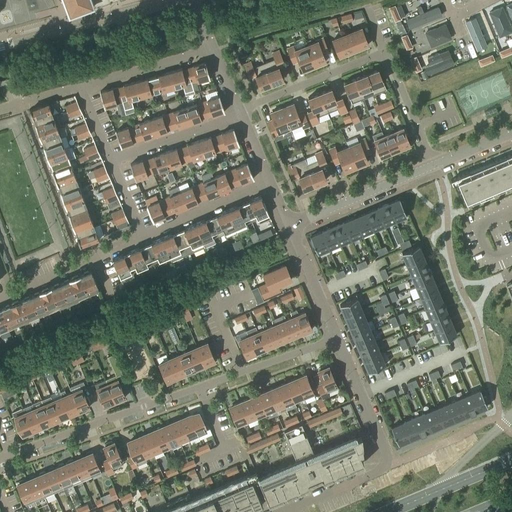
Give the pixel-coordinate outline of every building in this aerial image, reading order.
[(63,0),(68,13),(70,16),(92,8),(89,0),(63,0)] [(395,6),(389,8),(395,21),(400,19),(395,7),(395,6)] [(419,14),(405,20),(409,28),(441,15),(437,6),(423,12),(421,7),(417,8),(419,14)] [(511,30),(502,6),(487,12),(498,38),(511,31),(511,30)] [(474,17),(464,21),(476,49),(485,45),(474,17)] [(444,23),(423,32),(429,47),(450,38),(444,23)] [(361,28),(351,32),(357,49),(358,49),(358,48),(368,45),(361,28)] [(351,32),(342,36),(348,53),(357,49),(351,32)] [(402,36),(401,36),(403,41),(406,49),(407,49),(412,47),(407,35),(407,34),(402,36)] [(342,36),(332,40),(339,56),(339,57),(340,57),(339,56),(346,53),(346,54),(347,54),(347,53),(348,53),(342,36)] [(317,42),(306,46),(314,66),(325,62),(322,52),(327,50),(323,38),(317,40),(317,42)] [(304,42),(287,49),(291,60),(297,58),(302,71),(314,66),(306,46),(304,42)] [(242,45),(236,48),(240,58),(246,55),(242,45)] [(452,54),(461,52),(459,45),(450,48),(452,54)] [(511,47),(511,45),(497,51),(500,58),(511,52),(511,47)] [(274,59),(263,63),(271,83),(283,79),(277,65),(283,63),(284,65),(278,51),(272,54),(274,59)] [(429,64),(424,66),(427,75),(454,64),(450,56),(442,59),(440,53),(427,58),(429,64)] [(491,54),(476,60),(479,66),(493,60),(491,54)] [(411,58),(410,58),(415,72),(416,71),(421,69),(416,57),(416,56),(411,58)] [(192,67),(187,68),(191,83),(209,78),(204,62),(192,66),(192,67)] [(250,62),(244,65),(249,79),(250,79),(249,77),(254,75),(260,88),(271,83),(263,63),(252,68),(250,62)] [(194,93),(191,83),(187,68),(182,70),(181,69),(157,76),(158,76),(152,78),(156,92),(162,91),(162,92),(182,86),(185,96),(194,93)] [(378,70),(366,74),(374,94),(386,90),(378,70)] [(366,74),(355,79),(363,99),(374,94),(366,74)] [(151,94),(156,92),(152,78),(147,79),(123,85),(123,86),(118,87),(123,108),(125,115),(134,112),(130,100),(151,95),(151,94)] [(355,79),(343,83),(351,103),(363,99),(355,79)] [(112,88),(100,92),(104,108),(115,105),(117,109),(123,108),(118,87),(112,89),(112,88)] [(331,89),(319,93),(327,113),(338,109),(340,114),(347,112),(341,98),(341,100),(336,102),(331,89)] [(307,111),(307,112),(312,125),(318,123),(316,117),(327,113),(319,93),(308,98),(313,111),(308,113),(307,111)] [(379,95),(369,99),(371,105),(381,101),(379,95)] [(218,96),(201,102),(206,117),(211,115),(212,116),(224,112),(218,96)] [(76,101),(65,106),(67,112),(79,107),(76,101)] [(390,101),(378,105),(381,112),(393,107),(390,101)] [(201,102),(184,108),(189,124),(201,120),(201,119),(206,117),(201,102)] [(30,111),(29,111),(31,117),(32,117),(32,118),(33,118),(34,121),(52,115),(50,111),(51,111),(48,103),(29,110),(30,111)] [(293,104),(280,109),(288,128),(301,124),(303,128),(308,126),(304,114),(298,116),(293,104)] [(79,107),(67,112),(69,117),(81,112),(79,107)] [(184,108),(167,114),(172,129),(177,127),(178,128),(189,124),(184,108)] [(274,122),(268,125),(273,137),(279,134),(278,133),(288,128),(280,109),(270,113),(274,122)] [(354,109),(348,111),(350,114),(353,122),(353,123),(359,121),(354,109)] [(52,115),(34,121),(36,125),(35,125),(36,127),(35,127),(37,133),(56,126),(60,125),(56,114),(52,115)] [(167,114),(150,119),(155,135),(167,131),(172,129),(167,114)] [(150,119),(133,125),(138,140),(143,139),(144,139),(155,135),(150,119)] [(86,123),(74,128),(76,133),(88,128),(86,123)] [(123,129),(115,131),(121,147),(133,143),(133,142),(138,140),(133,125),(127,127),(126,124),(121,125),(123,129)] [(56,126),(37,133),(39,139),(40,138),(41,140),(43,144),(60,137),(59,134),(56,126)] [(88,128),(76,133),(79,139),(90,134),(88,128)] [(403,128),(393,132),(400,149),(410,145),(403,128)] [(221,134),(216,136),(221,151),(238,145),(233,129),(221,133),(221,134)] [(381,131),(372,135),(374,140),(380,157),(381,157),(381,156),(388,154),(389,154),(388,154),(390,153),(383,136),(381,131)] [(393,132),(383,136),(390,153),(399,149),(400,150),(400,149),(393,132)] [(210,137),(198,141),(204,157),(221,151),(216,136),(210,138),(210,137)] [(60,137),(43,144),(44,147),(43,147),(44,150),(43,150),(45,156),(64,148),(62,141),(61,141),(60,137)] [(359,142),(348,147),(356,167),(367,162),(363,153),(369,150),(364,138),(358,141),(359,142)] [(296,140),(283,143),(285,151),(298,148),(296,140)] [(204,157),(198,141),(187,145),(187,146),(182,147),(187,162),(189,168),(195,166),(193,160),(204,157)] [(95,144),(83,149),(85,155),(97,150),(95,144)] [(176,149),(164,153),(170,168),(187,162),(182,147),(176,149)] [(335,147),(329,150),(334,161),(339,159),(345,172),(356,167),(348,147),(337,152),(335,147)] [(64,148),(45,156),(47,161),(48,161),(49,163),(50,163),(51,166),(68,160),(67,156),(64,148)] [(97,150),(85,155),(88,161),(100,156),(97,150)] [(317,160),(306,164),(315,184),(326,179),(321,166),(326,164),(321,152),(315,154),(317,160)] [(153,157),(148,159),(153,174),(170,168),(164,153),(153,157)] [(511,154),(450,180),(452,184),(457,181),(466,202),(511,182),(511,154)] [(142,160),(130,164),(135,180),(153,174),(148,159),(142,161),(142,160)] [(315,184),(306,164),(304,159),(287,166),(293,180),(292,178),(298,176),(303,189),(315,184)] [(68,160),(51,166),(52,170),(53,172),(51,172),(54,178),(73,171),(70,163),(68,160)] [(246,163),(230,171),(236,185),(241,183),(241,184),(253,179),(246,163)] [(104,165),(92,170),(95,176),(106,171),(104,165)] [(73,171),(54,178),(56,184),(57,183),(58,185),(60,189),(77,182),(75,179),(76,179),(73,171)] [(106,171),(95,176),(97,182),(109,177),(106,171)] [(230,171),(213,178),(219,193),(231,188),(231,187),(236,185),(230,171)] [(204,181),(196,185),(203,200),(208,197),(208,198),(219,193),(213,178),(210,172),(202,176),(204,181)] [(77,182),(60,189),(61,192),(60,192),(61,195),(60,195),(62,201),(81,193),(78,186),(77,182)] [(196,185),(180,192),(186,207),(198,202),(203,200),(196,185)] [(113,187),(101,192),(104,198),(115,193),(113,187)] [(169,196),(163,199),(170,214),(175,211),(175,212),(186,207),(180,192),(178,187),(167,192),(169,196)] [(81,193),(62,201),(64,206),(65,206),(66,208),(67,208),(68,211),(85,205),(84,201),(81,193)] [(115,193),(104,198),(106,203),(118,198),(115,193)] [(244,203),(243,203),(251,222),(255,220),(258,225),(270,219),(268,214),(266,209),(263,202),(260,197),(261,197),(260,196),(250,200),(250,201),(244,203)] [(163,199),(146,206),(153,221),(165,216),(164,216),(170,214),(163,199)] [(399,199),(388,204),(395,221),(406,216),(403,208),(405,208),(403,201),(400,202),(399,199)] [(248,229),(246,224),(251,222),(243,203),(243,204),(237,207),(236,206),(227,210),(237,233),(237,234),(248,229)] [(395,221),(388,204),(376,208),(384,225),(395,221)] [(85,205),(68,211),(69,215),(69,217),(68,218),(70,223),(90,216),(87,208),(86,208),(85,205)] [(122,208),(110,213),(113,219),(125,214),(122,208)] [(384,225),(376,208),(365,213),(373,230),(384,225)] [(237,233),(227,210),(217,214),(218,215),(211,217),(210,217),(218,236),(224,234),(226,237),(237,233)] [(373,230),(365,213),(354,218),(362,235),(373,230)] [(125,214),(113,219),(115,225),(127,220),(125,214)] [(90,216),(70,223),(72,229),(74,228),(74,230),(75,230),(76,234),(94,227),(92,224),(90,216)] [(218,236),(210,217),(210,218),(204,221),(204,220),(194,224),(204,248),(215,243),(213,238),(218,236)] [(362,235),(354,218),(343,222),(351,239),(362,235)] [(351,239),(343,222),(332,227),(339,244),(351,239)] [(178,231),(188,255),(204,248),(194,224),(185,228),(185,229),(179,231),(178,231)] [(77,238),(76,239),(78,245),(79,244),(80,245),(104,237),(100,225),(94,227),(76,234),(78,237),(77,237),(77,238)] [(339,244),(332,227),(321,232),(328,249),(339,244)] [(171,234),(161,238),(169,257),(171,262),(188,255),(178,231),(177,232),(171,235),(171,234)] [(328,249),(321,232),(310,236),(311,240),(309,241),(312,247),(314,246),(317,253),(328,249)] [(146,245),(145,245),(153,264),(169,257),(161,238),(152,242),(152,243),(146,245)] [(138,248),(128,252),(136,271),(153,264),(145,245),(144,246),(138,249),(138,248)] [(401,253),(406,264),(423,257),(418,245),(401,253)] [(122,255),(112,260),(119,277),(120,278),(136,271),(128,252),(128,253),(122,256),(122,255)] [(411,275),(428,268),(423,257),(406,264),(411,275)] [(267,283),(259,287),(263,298),(279,291),(279,290),(277,286),(291,279),(290,279),(285,265),(263,274),(263,275),(263,274),(267,283)] [(433,279),(428,268),(411,275),(416,286),(433,279)] [(80,275),(79,275),(88,295),(98,291),(97,289),(98,289),(96,285),(97,285),(92,274),(91,274),(90,270),(80,275)] [(79,275),(70,279),(78,300),(88,295),(79,275)] [(69,280),(60,284),(68,304),(78,300),(70,279),(69,279),(69,280)] [(437,290),(433,279),(416,286),(420,297),(437,290)] [(50,287),(50,288),(58,308),(68,304),(60,284),(50,288),(50,287)] [(257,287),(251,290),(254,298),(255,299),(257,304),(263,301),(257,287)] [(50,288),(40,292),(48,312),(58,308),(50,288)] [(442,301),(437,290),(420,297),(425,308),(442,301)] [(39,292),(30,296),(38,317),(48,312),(40,292),(39,292)] [(21,300),(20,300),(29,321),(38,317),(30,296),(21,300)] [(356,298),(339,305),(344,316),(361,309),(356,298)] [(20,300),(10,304),(19,325),(29,321),(20,300)] [(430,319),(447,312),(442,301),(425,308),(430,319)] [(9,305),(0,309),(9,329),(19,325),(10,304),(9,305)] [(187,306),(180,309),(183,315),(189,312),(187,306)] [(0,309),(0,308),(0,333),(9,329),(0,309)] [(180,309),(174,312),(176,318),(183,315),(180,309)] [(366,320),(361,309),(344,316),(349,327),(366,320)] [(296,310),(293,311),(302,333),(312,329),(305,312),(299,315),(296,310)] [(291,318),(286,320),(292,336),(301,332),(302,334),(302,333),(293,311),(290,313),(291,318)] [(451,323),(447,312),(430,319),(434,330),(451,323)] [(168,314),(162,317),(164,323),(171,320),(168,314)] [(282,322),(276,324),(283,340),(292,336),(286,320),(283,315),(281,317),(282,322)] [(162,317),(155,320),(158,326),(164,323),(162,317)] [(273,326),(267,328),(274,344),(283,340),(276,324),(274,319),(271,321),(273,326)] [(371,331),(366,320),(349,327),(354,339),(371,331)] [(152,321),(146,324),(148,330),(155,327),(152,321)] [(263,330),(257,332),(264,348),(274,344),(267,328),(265,323),(262,325),(263,330)] [(456,335),(451,323),(434,330),(439,342),(456,335)] [(255,327),(246,331),(248,336),(255,353),(256,353),(255,352),(264,348),(257,332),(255,327)] [(375,342),(371,331),(354,339),(358,350),(375,342)] [(239,334),(237,335),(239,340),(238,340),(246,357),(255,353),(248,336),(242,339),(239,334)] [(380,354),(375,342),(358,350),(363,361),(380,354)] [(106,343),(96,346),(98,351),(108,348),(106,343)] [(207,343),(196,347),(204,365),(205,368),(213,364),(212,362),(215,361),(213,358),(214,358),(213,355),(212,355),(207,343)] [(196,347),(187,351),(194,369),(195,369),(196,372),(201,369),(200,367),(204,365),(196,347)] [(79,349),(74,352),(78,363),(84,360),(79,349)] [(187,351),(177,355),(185,373),(186,376),(192,373),(191,371),(194,369),(187,351)] [(74,352),(68,354),(73,365),(78,363),(74,352)] [(113,354),(107,357),(114,373),(120,371),(113,354)] [(385,365),(380,354),(363,361),(368,372),(385,365)] [(177,355),(168,359),(176,378),(176,377),(177,380),(183,377),(182,375),(185,373),(177,355)] [(168,359),(158,363),(166,381),(167,384),(173,381),(172,379),(176,378),(168,359)] [(322,383),(317,386),(322,398),(328,396),(327,393),(338,388),(333,378),(335,378),(333,373),(332,374),(328,366),(326,367),(326,365),(318,368),(319,370),(317,371),(322,383)] [(48,366),(43,368),(45,374),(49,381),(54,379),(51,371),(48,366)] [(116,375),(105,380),(115,403),(121,401),(120,399),(125,397),(121,388),(122,388),(121,385),(120,385),(116,375)] [(300,377),(295,379),(303,397),(313,393),(305,375),(300,377)] [(17,379),(11,382),(13,387),(19,385),(17,379)] [(295,379),(286,383),(294,401),(303,397),(295,379)] [(105,380),(94,384),(98,395),(99,398),(103,406),(108,404),(109,406),(115,403),(105,380)] [(11,382),(0,386),(0,392),(13,387),(11,382)] [(83,382),(69,388),(71,393),(79,411),(89,407),(88,403),(89,403),(87,397),(85,398),(82,389),(85,388),(83,382)] [(286,383),(277,387),(284,405),(294,401),(286,383)] [(277,387),(267,390),(275,409),(284,405),(277,387)] [(64,390),(60,392),(62,397),(69,415),(79,411),(71,393),(66,395),(64,390)] [(267,391),(258,395),(265,413),(275,409),(267,390),(267,391)] [(480,390),(468,394),(476,411),(487,407),(486,403),(488,402),(485,396),(483,397),(480,390)] [(476,411),(468,394),(457,399),(464,416),(476,411)] [(258,395),(248,399),(256,417),(265,413),(258,395)] [(62,397),(52,401),(60,419),(69,415),(62,397)] [(322,398),(316,401),(321,412),(327,409),(322,398)] [(248,399),(239,403),(247,421),(256,417),(248,399)] [(464,416),(457,399),(446,404),(453,421),(464,416)] [(41,400),(32,404),(41,427),(51,423),(43,405),(41,400)] [(52,401),(43,405),(51,423),(60,419),(52,401)] [(239,403),(229,407),(236,425),(247,421),(239,403)] [(32,404),(22,408),(24,413),(32,431),(41,427),(32,404)] [(453,421),(446,404),(435,408),(442,425),(453,421)] [(22,408),(12,413),(18,426),(16,427),(18,433),(20,432),(22,435),(32,431),(24,413),(22,408)] [(442,425),(435,408),(424,413),(431,430),(442,425)] [(309,411),(302,413),(304,419),(311,416),(309,411)] [(189,415),(197,434),(206,430),(198,412),(189,416),(189,415)] [(431,430),(424,413),(413,418),(420,435),(431,430)] [(189,416),(180,420),(188,438),(197,434),(189,415),(188,415),(189,416)] [(296,416),(290,418),(292,424),(298,421),(296,416)] [(290,418),(283,421),(286,427),(292,424),(290,418)] [(420,435),(413,418),(402,423),(409,439),(420,435)] [(180,420),(172,424),(179,442),(188,438),(180,420)] [(409,439),(402,423),(391,427),(394,435),(391,436),(394,442),(396,441),(398,444),(409,439)] [(172,424),(163,427),(171,445),(179,442),(172,424)] [(297,463),(258,480),(268,502),(309,485),(307,482),(311,481),(312,484),(319,481),(317,478),(321,476),(322,480),(363,462),(359,454),(362,453),(362,447),(361,436),(314,456),(301,424),(284,432),(297,463)] [(277,424),(271,426),(273,432),(280,429),(277,424)] [(271,426),(264,429),(267,435),(273,432),(271,426)] [(163,427),(154,431),(162,449),(171,445),(163,427)] [(154,431),(145,435),(153,453),(162,449),(154,431)] [(259,432),(252,434),(254,440),(261,437),(259,432)] [(252,434),(246,437),(248,443),(254,440),(252,434)] [(145,435),(136,439),(144,457),(153,453),(145,435)] [(132,455),(127,457),(132,468),(137,466),(137,465),(146,461),(144,457),(136,439),(127,443),(132,455)] [(108,459),(102,461),(108,474),(114,472),(112,469),(123,464),(119,454),(120,453),(118,449),(117,450),(114,442),(112,443),(111,441),(104,444),(105,446),(103,447),(108,459)] [(101,473),(99,468),(92,453),(93,453),(91,450),(86,453),(86,455),(83,456),(91,477),(101,473)] [(77,459),(73,460),(82,481),(91,477),(83,456),(82,454),(76,457),(77,459)] [(68,463),(64,464),(73,485),(82,481),(73,460),(72,458),(67,461),(68,463)] [(58,467),(54,468),(63,489),(73,485),(64,464),(63,462),(57,465),(58,467)] [(236,465),(230,468),(233,474),(238,471),(236,465)] [(47,472),(45,472),(54,493),(63,489),(54,468),(54,466),(46,469),(47,472)] [(230,468),(225,470),(227,476),(233,474),(230,468)] [(194,469),(188,471),(191,477),(196,474),(194,469)] [(54,493),(45,472),(44,470),(39,473),(40,475),(36,476),(44,497),(54,493)] [(30,479),(26,480),(35,501),(44,497),(36,476),(35,474),(29,477),(30,479)] [(158,474),(152,476),(155,482),(160,480),(158,474)] [(245,511),(262,505),(249,474),(205,493),(204,491),(155,511),(245,511)] [(210,477),(204,479),(206,485),(212,482),(210,477)] [(19,484),(16,485),(17,487),(18,490),(18,489),(25,505),(35,501),(26,480),(25,478),(18,481),(19,484)] [(88,480),(93,495),(101,492),(96,478),(88,480)] [(71,495),(80,491),(78,485),(69,489),(71,495)] [(113,487),(107,489),(112,500),(118,498),(113,487)] [(145,489),(139,492),(142,497),(147,495),(145,489)] [(130,492),(125,495),(127,500),(133,498),(130,492)] [(43,506),(51,502),(49,497),(41,501),(43,506)] [(100,499),(95,501),(97,507),(103,504),(100,499)] [(113,503),(108,505),(110,511),(116,509),(113,503)]
